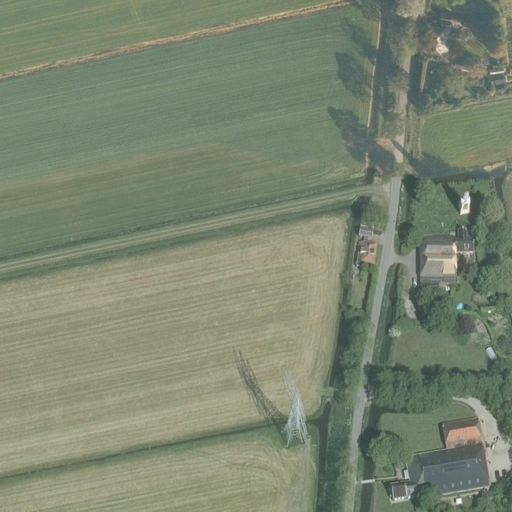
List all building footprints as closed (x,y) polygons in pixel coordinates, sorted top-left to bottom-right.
[(451,13),(440,12),(440,18),(442,19),(450,20),(451,13)] [(450,20),(442,19),(441,26),(430,25),(427,50),(440,51),(440,54),(441,55),(445,56),(447,54),(447,52),(446,50),(450,20)] [(454,66),(466,68),(468,56),(456,54),(454,66)] [(478,62),(468,60),(467,67),(476,69),(478,62)] [(467,204),(458,206),(459,215),(469,214),(467,204)] [(373,230),(360,228),(358,237),(364,238),(363,244),(358,243),(355,268),(363,269),(364,264),(373,265),(376,246),(366,245),(367,239),(371,239),(373,230)] [(465,241),(465,231),(457,231),(457,241),(454,241),(454,238),(419,238),(419,297),(438,297),(437,286),(455,285),(455,253),(473,253),(473,241),(465,241)] [(489,488),(477,419),(441,425),(446,451),(405,458),(409,484),(389,487),(392,501),(416,497),(416,500),(489,488)]
